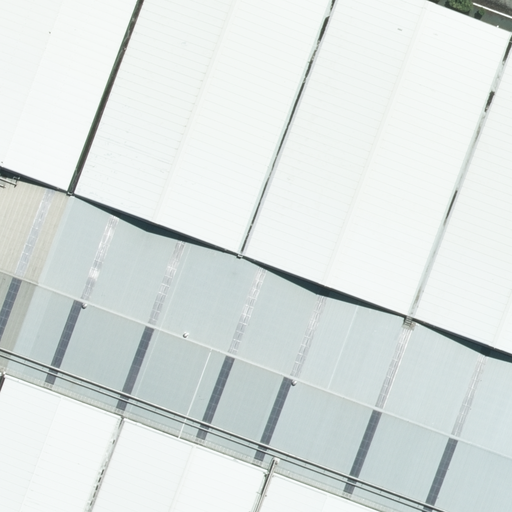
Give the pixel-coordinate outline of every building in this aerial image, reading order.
[(0,0),(0,172),(86,204),(161,0),(0,0)] [(161,0),(86,204),(255,266),(352,0),(161,0)] [(421,327),(511,81),(511,40),(402,0),(352,0),(255,266),(421,327)] [(511,81),(421,327),(511,360),(511,81)] [(255,266),(86,204),(0,172),(0,376),(18,384),(136,427),(284,482),(365,511),(511,511),(511,360),(421,327),(255,266)] [(0,432),(18,384),(0,376),(0,432)] [(18,384),(0,432),(0,511),(104,511),(136,427),(18,384)] [(272,511),(284,482),(136,427),(104,511),(272,511)] [(365,511),(284,482),(272,511),(365,511)]
